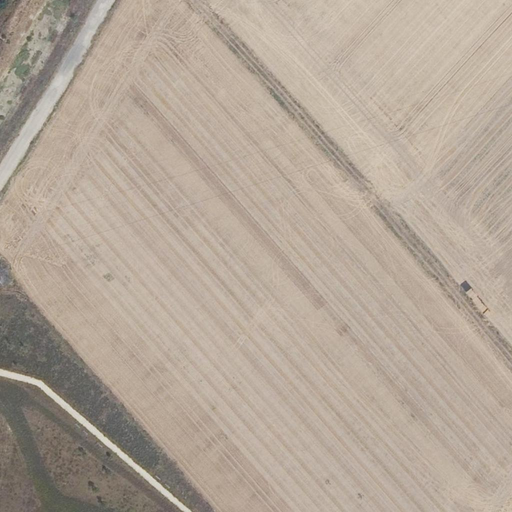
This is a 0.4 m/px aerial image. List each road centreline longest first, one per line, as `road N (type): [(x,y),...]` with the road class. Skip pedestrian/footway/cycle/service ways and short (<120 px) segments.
road 1 (track): [(193,0),(511,362)]
road 2 (track): [(0,183),(103,0)]
